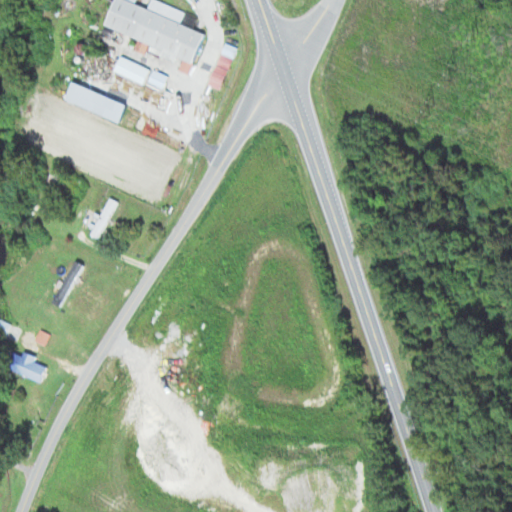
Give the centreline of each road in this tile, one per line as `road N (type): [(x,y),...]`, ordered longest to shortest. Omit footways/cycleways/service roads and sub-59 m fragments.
road 1 (residential): [(22,511),(89,376),(328,0)]
road 2 (primary): [(438,511),(285,64)]
